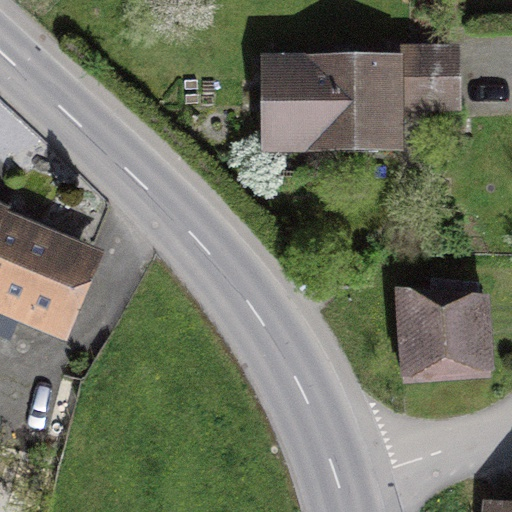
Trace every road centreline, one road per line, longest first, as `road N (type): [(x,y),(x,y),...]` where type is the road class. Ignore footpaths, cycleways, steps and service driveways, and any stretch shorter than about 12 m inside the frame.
road 1 (secondary): [(0,51),(210,254),(262,320),(307,399),(340,485)]
road 2 (residential): [(511,442),(340,485)]
